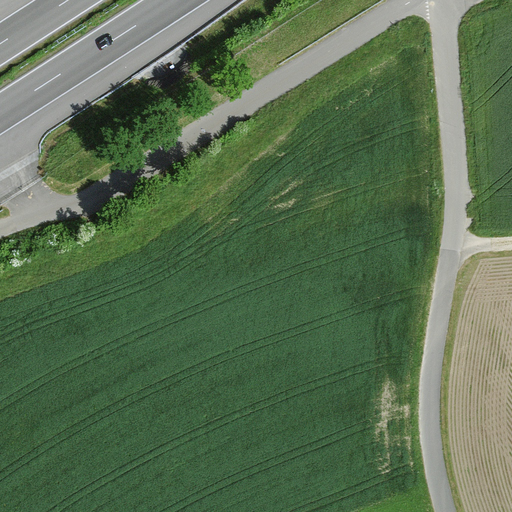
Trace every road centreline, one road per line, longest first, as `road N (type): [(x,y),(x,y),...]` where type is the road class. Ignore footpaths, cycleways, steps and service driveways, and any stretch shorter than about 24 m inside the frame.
road 1 (unclassified): [(446,511),(430,421),(456,211),(441,0)]
road 2 (unclassified): [(0,229),(90,200),(413,0)]
road 3 (motorway): [(0,112),(174,0)]
